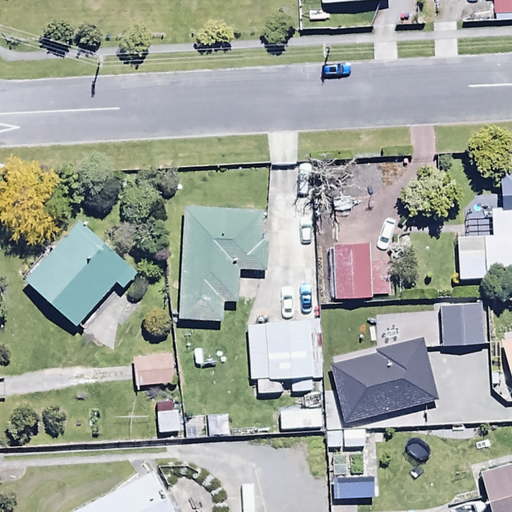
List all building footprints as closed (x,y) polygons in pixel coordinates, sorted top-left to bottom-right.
[(511,0),(491,0),(492,15),(511,14),(511,0)] [(511,171),(496,171),(496,199),(463,199),(463,237),(453,237),(453,281),(486,281),(486,270),(511,269),(511,171)] [(176,320),(221,322),(221,302),(236,302),(237,270),(246,271),(246,277),(259,277),(259,271),(261,271),(264,209),(181,206),(176,320)] [(113,283),(121,290),(137,274),(77,218),(21,277),(73,326),(113,283)] [(368,262),(368,244),(330,245),(331,300),(369,299),(369,297),(392,296),(391,261),(368,262)] [(479,301),(437,304),(440,348),(482,345),(479,301)] [(290,393),(311,393),(311,380),(319,380),(318,318),(245,319),(246,380),(256,379),(256,394),(279,394),(279,380),(290,379),(290,393)] [(511,387),(511,332),(498,336),(511,387)] [(418,338),(371,350),(372,355),(327,365),(341,424),(433,402),(418,338)] [(134,383),(173,379),(170,350),(131,354),(134,383)] [(156,411),(157,433),(177,432),(176,410),(156,411)] [(277,412),(278,431),(320,429),(320,410),(277,412)] [(511,511),(511,462),(474,472),(484,511),(511,511)] [(176,511),(152,464),(60,511),(176,511)]
